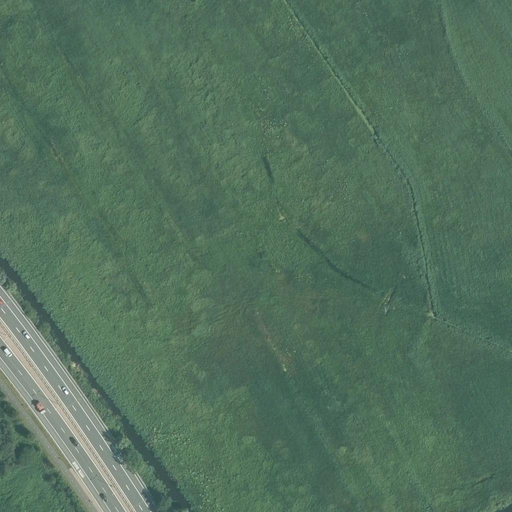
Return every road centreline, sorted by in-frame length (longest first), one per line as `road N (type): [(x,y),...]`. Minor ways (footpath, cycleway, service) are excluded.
road 1 (primary): [(143,511),(0,307)]
road 2 (primary): [(0,347),(118,511)]
